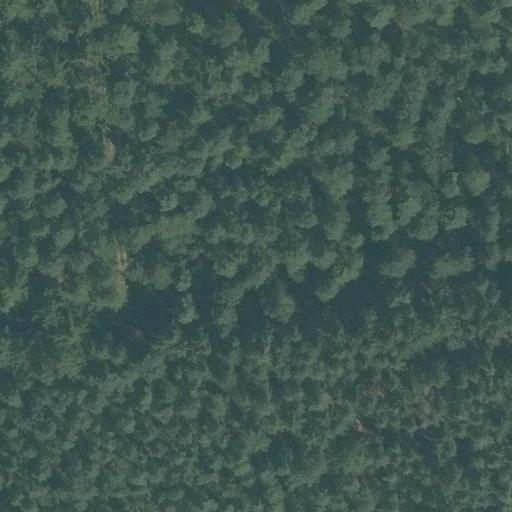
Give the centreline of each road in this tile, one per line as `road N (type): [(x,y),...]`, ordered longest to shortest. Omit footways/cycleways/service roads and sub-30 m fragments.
road 1 (track): [(0,220),(126,303),(110,0)]
road 2 (track): [(19,511),(126,303)]
